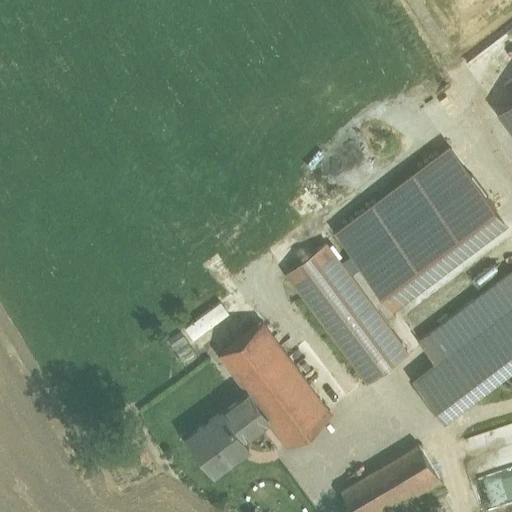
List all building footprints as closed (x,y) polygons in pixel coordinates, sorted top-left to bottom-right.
[(511,84),(491,98),(511,129),(511,84)] [(341,227),(391,295),(506,210),(456,143),(341,227)] [(408,352),(326,242),(287,272),(369,381),(408,352)] [(511,273),(422,342),(439,364),(511,308),(511,273)] [(511,308),(439,364),(416,381),(436,408),(511,350),(511,308)] [(330,409),(263,320),(220,352),(250,390),(253,394),(265,411),(288,442),(331,410),(331,409),(330,409)] [(250,390),(224,409),(188,435),(214,471),(215,470),(212,465),(246,440),(249,445),(250,444),(240,430),(265,411),(253,394),(250,390)] [(511,498),(511,420),(506,422),(511,443),(511,465),(475,476),(485,507),(511,498)] [(419,443),(342,489),(355,511),(383,511),(440,478),(419,443)]
